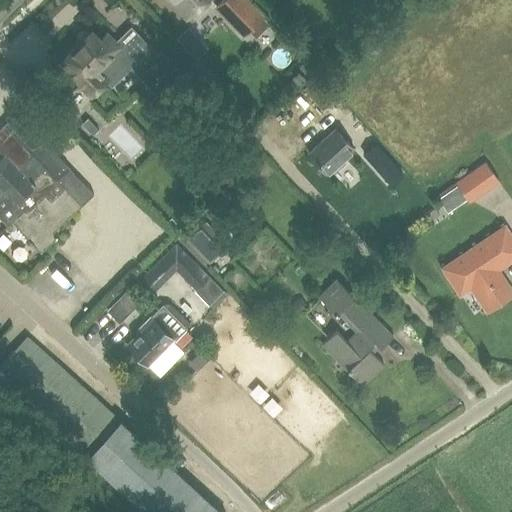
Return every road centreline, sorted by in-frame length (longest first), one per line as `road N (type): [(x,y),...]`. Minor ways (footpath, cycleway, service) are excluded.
road 1 (unclassified): [(257,511),(0,278)]
road 2 (unclassified): [(321,511),(511,383)]
